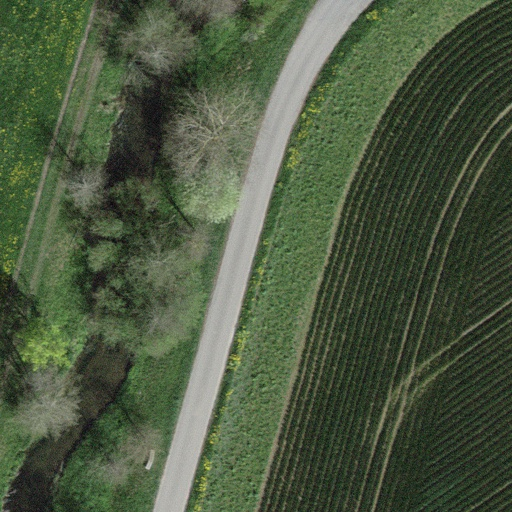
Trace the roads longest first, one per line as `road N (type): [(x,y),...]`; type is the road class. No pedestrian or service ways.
road 1 (unclassified): [(344,0),(306,58),(276,127),(172,511)]
road 2 (track): [(0,365),(109,0)]
